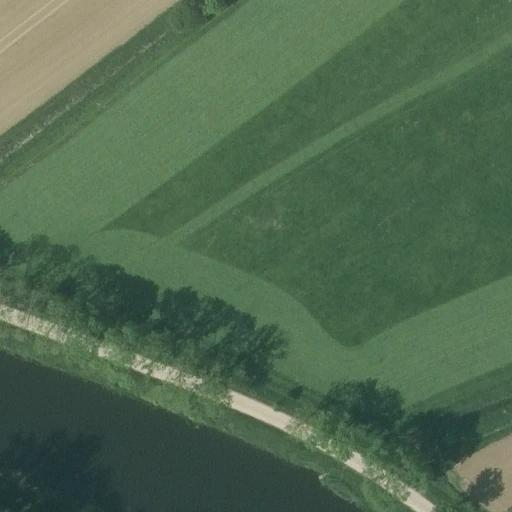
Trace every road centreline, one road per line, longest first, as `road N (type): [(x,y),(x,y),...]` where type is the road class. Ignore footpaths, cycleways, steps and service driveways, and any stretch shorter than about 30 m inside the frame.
road 1 (unclassified): [(0,310),(260,411),(378,473),(428,511)]
road 2 (track): [(511,416),(378,473)]
